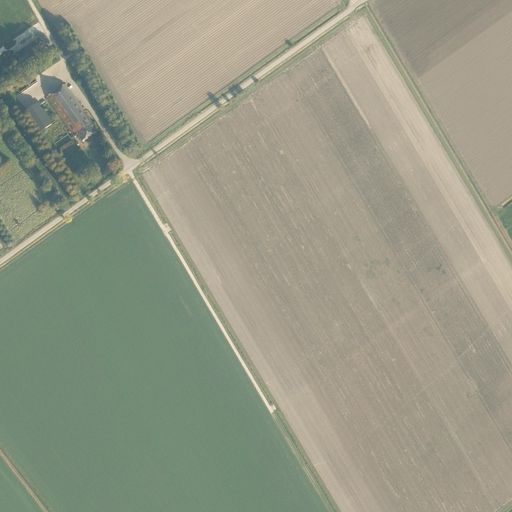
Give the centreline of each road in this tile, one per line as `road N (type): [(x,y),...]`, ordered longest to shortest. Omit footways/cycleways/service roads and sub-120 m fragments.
road 1 (unclassified): [(0,262),(357,5)]
road 2 (track): [(133,166),(62,70),(28,0)]
